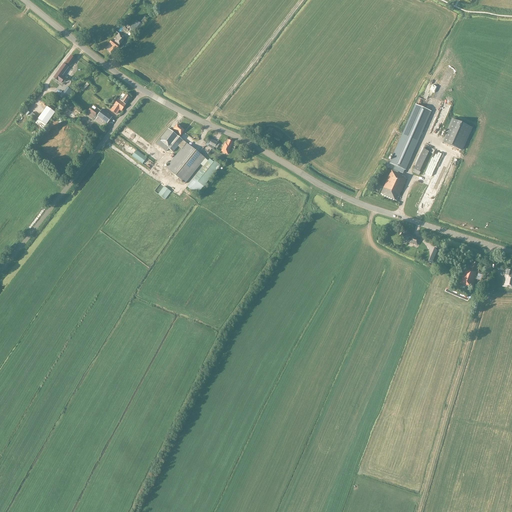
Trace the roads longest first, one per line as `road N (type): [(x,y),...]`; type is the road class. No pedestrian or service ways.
road 1 (tertiary): [(511,253),(332,193),(142,90)]
road 2 (track): [(418,511),(495,248)]
road 3 (unclassified): [(0,270),(142,90)]
road 4 (track): [(204,123),(301,0)]
road 5 (tertiary): [(142,90),(24,0)]
